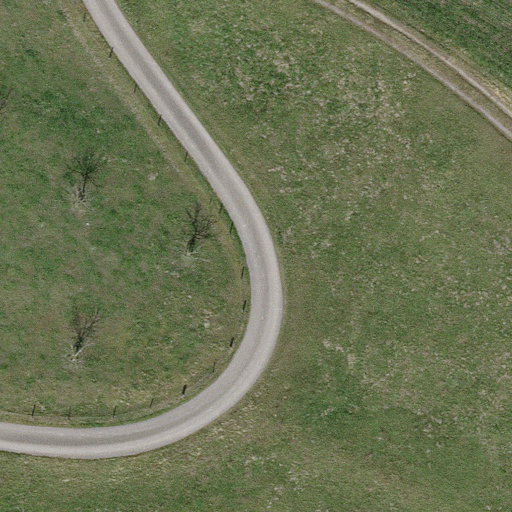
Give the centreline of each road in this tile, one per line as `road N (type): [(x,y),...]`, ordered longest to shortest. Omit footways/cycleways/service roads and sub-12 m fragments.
road 1 (track): [(0,433),(83,447),(180,430),(243,391),(272,326),(266,242),(105,0)]
road 2 (track): [(326,0),(511,122)]
